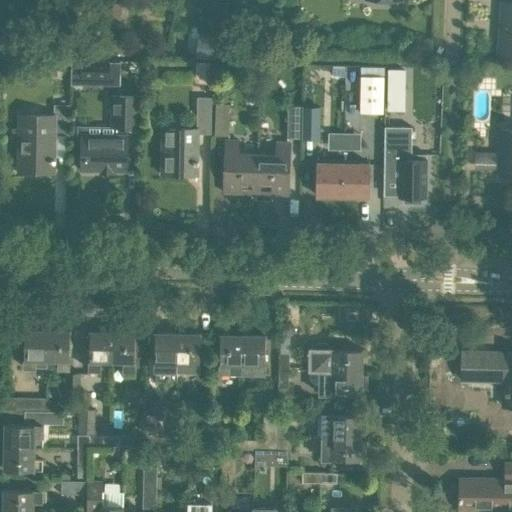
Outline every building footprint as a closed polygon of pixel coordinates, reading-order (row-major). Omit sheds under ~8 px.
[(245,34),(248,0),(234,0),(231,33),(245,34)] [(229,3),(217,1),(214,31),(226,32),(229,3)] [(112,2),(109,18),(120,20),(123,4),(112,2)] [(511,2),(502,2),(499,53),(511,53),(511,2)] [(197,55),(197,56),(214,57),(214,56),(224,57),(224,55),(226,37),(216,36),(216,35),(200,33),(197,55)] [(82,60),(81,77),(110,78),(111,61),(82,60)] [(196,83),(217,83),(216,63),(196,63),(196,83)] [(389,68),(389,91),(405,91),(405,68),(389,68)] [(361,76),(360,112),(383,113),(383,76),(361,76)] [(113,97),(112,126),(78,125),(77,137),(86,138),(85,167),(80,167),(80,169),(127,170),(128,126),(140,127),(141,97),(113,97)] [(211,133),(212,97),(198,97),(197,129),(164,129),(163,171),(197,171),(198,133),(211,133)] [(68,135),(69,105),(55,104),(54,114),(21,113),(20,168),(54,169),(55,134),(68,135)] [(229,136),(230,104),(215,104),(215,136),(229,136)] [(289,138),(302,138),(302,106),(288,107),(289,138)] [(319,106),(302,106),(302,138),(319,138),(319,106)] [(385,126),(384,178),(400,179),(400,196),(404,196),(404,202),(421,202),(421,197),(426,197),(426,153),(412,153),(412,126),(385,126)] [(511,129),(499,129),(498,173),(511,173),(511,129)] [(329,132),(329,148),(344,148),(345,132),(329,132)] [(345,132),(344,148),(360,148),(360,132),(345,132)] [(239,153),(239,140),(227,139),(227,152),(226,152),(225,192),(242,193),(242,190),(257,190),(258,153),(239,153)] [(257,190),(257,198),(273,199),(273,194),(289,194),(290,154),(289,154),(289,142),(278,141),(277,154),(258,153),(257,190)] [(343,195),(344,162),(318,162),(317,194),(343,195)] [(369,195),(370,163),(344,162),(343,195),(369,195)] [(283,330),(287,334),(293,333),(294,327),(291,323),(285,324),(283,330)] [(47,367),(48,360),(48,329),(26,329),(25,367),(47,367)] [(70,368),(71,330),(48,329),(48,360),(59,360),(59,368),(70,368)] [(113,361),(114,331),(91,330),(90,369),(101,369),(101,361),(113,361)] [(135,370),(136,331),(114,331),(113,361),(125,362),(124,370),(135,370)] [(178,370),(178,362),(179,332),(156,332),(155,370),(156,370),(156,380),(178,380),(178,370)] [(178,370),(190,371),(200,371),(201,333),(179,332),(178,362),(178,370)] [(243,372),(244,334),(221,333),(220,371),(243,372)] [(266,372),(266,334),(244,334),(243,372),(266,372)] [(330,348),(330,345),(323,342),(315,344),(315,347),(314,347),(314,348),(312,348),(312,347),(310,347),(310,350),(311,350),(311,351),(310,351),(310,352),(308,352),(305,359),(308,365),(313,366),(313,370),(363,372),(363,349),(333,348),(333,349),(331,349),(331,348),(330,348)] [(511,351),(463,350),(462,379),(507,380),(506,405),(511,405),(511,351)] [(289,370),(289,353),(280,353),(279,370),(289,370)] [(289,387),(289,370),(279,370),(279,387),(289,387)] [(310,371),(310,379),(315,384),(319,384),(319,393),(324,393),(362,394),(362,390),(367,390),(368,375),(363,375),(363,372),(313,370),(310,371)] [(46,411),(46,401),(46,397),(17,397),(16,410),(46,411)] [(63,411),(63,401),(46,401),(46,411),(63,411)] [(95,434),(97,409),(79,408),(77,433),(95,434)] [(367,433),(367,418),(362,418),(362,414),(319,413),(318,436),(362,437),(362,433),(367,433)] [(278,440),(278,435),(278,420),(278,416),(264,415),(263,439),(278,440)] [(288,435),(288,420),(278,420),(278,435),(288,435)] [(43,446),(43,435),(44,424),(6,424),(5,447),(35,447),(35,446),(43,446)] [(144,425),(143,437),(151,437),(151,446),(154,446),(158,447),(166,447),(167,437),(156,437),(156,425),(144,425)] [(230,448),(231,439),(230,439),(230,427),(214,427),(214,438),(214,448),(223,448),(230,448)] [(88,448),(88,445),(88,435),(78,435),(78,448),(88,448)] [(103,445),(104,436),(88,435),(88,445),(103,445)] [(288,450),(288,435),(278,435),(278,440),(277,450),(288,450)] [(119,446),(119,436),(104,436),(103,445),(119,446)] [(135,446),(135,436),(119,436),(119,446),(135,446)] [(151,437),(143,437),(135,436),(135,446),(151,446),(151,437)] [(366,456),(367,440),(362,440),(362,437),(318,436),(313,436),(313,449),(323,450),(323,458),(361,459),(361,456),(366,456)] [(183,447),(183,437),(167,437),(166,447),(158,447),(157,468),(169,468),(170,447),(183,447)] [(198,448),(198,438),(183,437),(183,447),(198,448)] [(214,438),(198,438),(198,448),(214,448),(214,438)] [(246,449),(246,439),(231,439),(230,448),(223,448),(223,472),(236,472),(237,449),(246,449)] [(262,449),(261,439),(246,439),(246,449),(262,449)] [(278,440),(263,439),(261,439),(262,449),(277,450),(278,440)] [(156,508),(157,468),(158,447),(154,446),(153,467),(144,467),(143,508),(156,508)] [(43,470),(43,459),(35,459),(35,447),(5,447),(5,469),(43,470)] [(88,464),(88,448),(78,448),(77,464),(88,464)] [(511,461),(511,462),(510,479),(460,478),(459,508),(511,508),(511,461)] [(320,482),(320,472),(303,472),(303,482),(320,482)] [(337,483),(338,473),(320,472),(320,482),(337,483)] [(62,481),(62,493),(88,494),(88,481),(62,481)] [(119,511),(120,492),(103,491),(103,481),(88,481),(88,494),(87,511),(119,511)] [(42,500),(42,490),(4,489),(4,511),(34,511),(34,500),(42,500)] [(211,511),(212,503),(188,502),(188,511),(211,511)]
